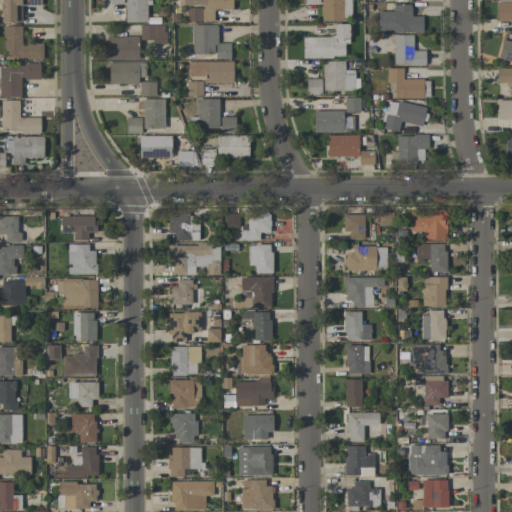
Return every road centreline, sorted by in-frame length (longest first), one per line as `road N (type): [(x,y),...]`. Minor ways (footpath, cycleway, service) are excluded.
road 1 (residential): [(72,0),(80,124),(133,192),(133,511)]
road 2 (residential): [(267,0),(268,89),(305,190),(309,511)]
road 3 (residential): [(460,0),(461,108),(482,189),(482,511)]
road 4 (residential): [(511,188),(0,192)]
